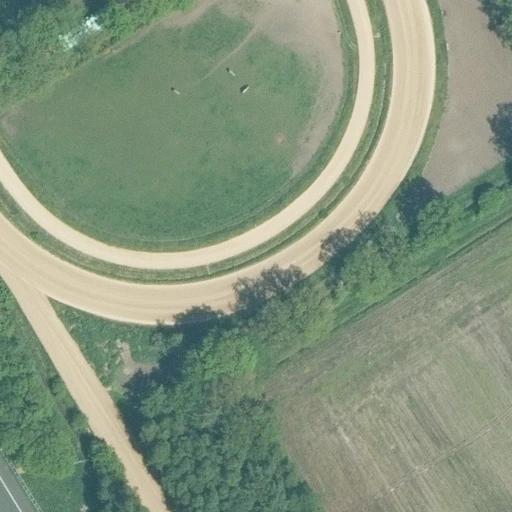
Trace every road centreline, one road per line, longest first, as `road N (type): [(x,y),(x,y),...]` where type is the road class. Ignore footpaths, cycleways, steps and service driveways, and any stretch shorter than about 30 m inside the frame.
road 1 (track): [(0,240),(58,282),(149,308),(213,304),(300,269),(367,204),(395,149),(409,89),(400,0)]
road 2 (track): [(6,247),(23,295),(159,511)]
road 3 (track): [(78,506),(64,451),(0,339)]
road 4 (track): [(0,85),(137,0)]
